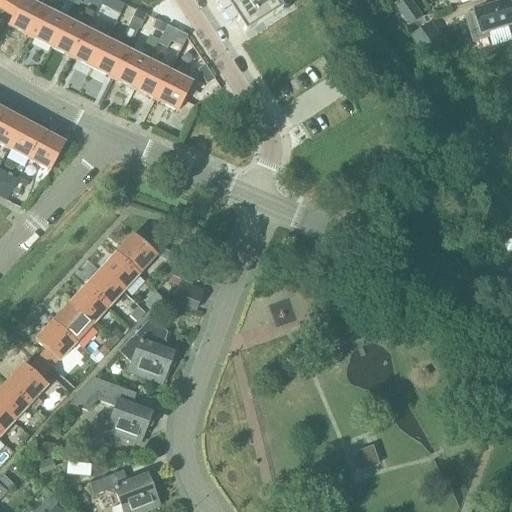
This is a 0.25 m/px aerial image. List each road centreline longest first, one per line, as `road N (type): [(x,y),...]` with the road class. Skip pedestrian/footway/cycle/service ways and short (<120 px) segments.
road 1 (residential): [(213,511),(188,470),(185,426),(262,205)]
road 2 (tertiary): [(511,299),(471,291),(262,205)]
road 3 (residential): [(186,0),(270,140),(262,205)]
road 4 (residential): [(0,262),(113,137)]
road 5 (tertiary): [(262,205),(113,137)]
road 6 (tertiary): [(113,137),(0,83)]
